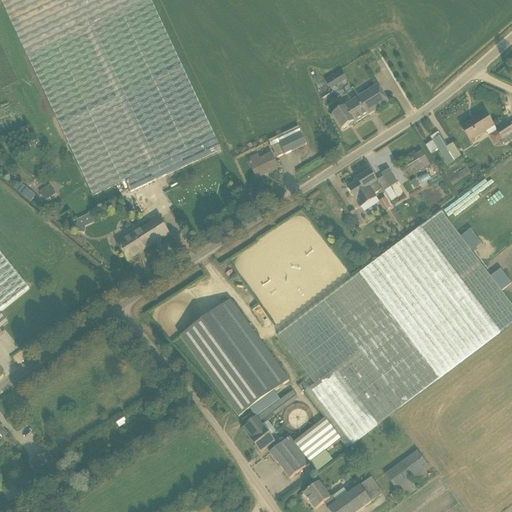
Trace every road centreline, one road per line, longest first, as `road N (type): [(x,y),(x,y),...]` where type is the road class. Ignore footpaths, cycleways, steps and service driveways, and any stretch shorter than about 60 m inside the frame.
road 1 (unclassified): [(115,307),(421,113),(511,38)]
road 2 (unclassified): [(276,511),(115,307)]
road 3 (unclassified): [(0,386),(115,307)]
